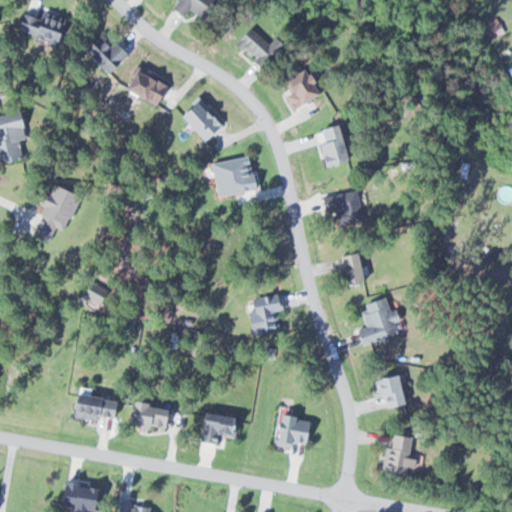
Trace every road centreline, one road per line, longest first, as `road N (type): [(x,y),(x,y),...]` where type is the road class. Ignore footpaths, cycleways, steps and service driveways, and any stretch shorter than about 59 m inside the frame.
road 1 (residential): [(118,0),(142,27),(247,92),(273,132),(350,414),(344,497)]
road 2 (residential): [(439,511),(0,437)]
